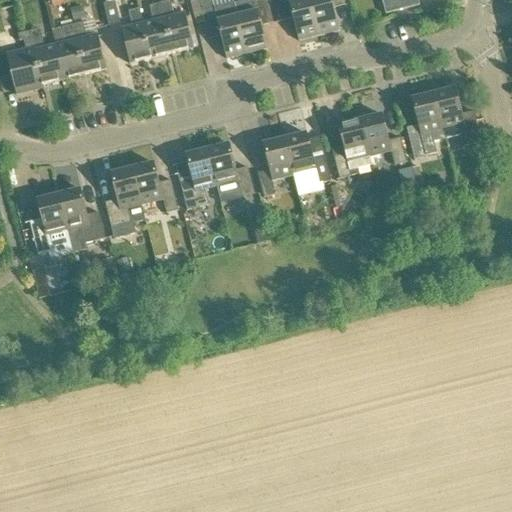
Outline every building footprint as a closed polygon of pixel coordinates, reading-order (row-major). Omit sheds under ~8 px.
[(51,0),(54,9),(66,6),(64,0),(51,0)] [(203,0),(199,1),(202,13),(209,41),(221,38),(226,61),(247,55),(238,18),(239,18),(234,4),(215,9),(212,0),(203,0)] [(238,18),(247,55),(268,50),(262,28),(274,25),(267,0),(249,0),(234,4),(239,18),(238,18)] [(319,37),(310,0),(309,0),(275,0),(281,24),(293,21),(299,43),(319,37)] [(311,0),(310,0),(319,37),(340,32),(334,10),(346,7),(344,0),(311,0)] [(170,3),(169,3),(160,5),(172,55),(194,50),(185,16),(174,19),(170,3)] [(172,55),(160,5),(139,11),(151,60),(172,55)] [(83,9),(71,12),(74,23),(85,20),(83,9)] [(130,66),(151,60),(139,11),(129,13),(132,29),(121,31),(130,66)] [(73,27),(85,76),(106,71),(98,37),(87,40),(83,24),(73,27)] [(66,45),(56,48),(64,82),(85,76),(73,27),(62,30),(66,45)] [(40,31),(30,33),(43,87),(64,82),(56,48),(45,50),(40,31)] [(44,90),(43,87),(30,33),(18,36),(20,43),(24,42),(26,52),(6,56),(16,97),(44,90)] [(456,91),(434,96),(445,140),(461,136),(464,149),(481,144),(474,113),(462,116),(456,91)] [(445,140),(434,96),(412,102),(418,127),(407,130),(414,161),(437,156),(434,143),(445,140)] [(382,117),(360,122),(372,168),(372,167),(370,159),(391,154),(394,167),(407,164),(400,140),(389,143),(382,117)] [(372,168),(360,122),(338,128),(345,153),(333,156),(339,181),(358,176),(357,171),(372,168)] [(294,177),(295,177),(300,198),(325,192),(323,185),(331,183),(325,158),(313,161),(307,135),(285,141),(294,177)] [(272,183),(294,177),(285,141),(263,146),(269,172),(258,175),(264,200),(276,197),(272,183)] [(208,152),(217,188),(228,186),(232,201),(254,196),(248,169),(236,172),(230,146),(208,152)] [(205,191),(217,188),(208,152),(186,157),(192,183),(180,186),(187,212),(209,207),(205,191)] [(132,171),(141,207),(163,202),(166,216),(178,213),(171,182),(159,185),(154,165),(132,171)] [(423,184),(419,169),(411,171),(415,186),(423,184)] [(130,210),(141,207),(132,171),(110,176),(117,202),(105,205),(112,231),(134,226),(130,210)] [(339,188),(333,190),(336,205),(343,204),(339,188)] [(59,197),(74,256),(85,253),(83,246),(106,241),(99,214),(87,217),(81,191),(59,197)] [(74,256),(59,197),(37,202),(43,228),(32,231),(38,257),(60,252),(62,259),(74,256)] [(260,220),(267,241),(279,238),(272,216),(260,220)] [(121,275),(130,273),(127,260),(117,263),(121,275)] [(112,262),(103,265),(105,274),(114,272),(112,262)] [(40,288),(36,289),(39,300),(48,298),(51,297),(50,294),(48,286),(45,286),(40,288)]
